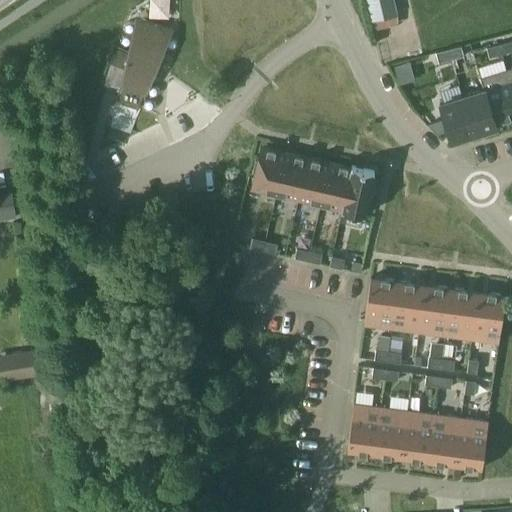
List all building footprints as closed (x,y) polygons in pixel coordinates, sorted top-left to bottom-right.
[(396,17),(392,0),(368,0),(373,23),(396,17)] [(117,48),(111,63),(128,71),(127,72),(119,101),(138,108),(144,93),(145,94),(153,73),(159,28),(148,25),(134,54),(117,48)] [(511,41),(500,44),(502,54),(511,51),(511,41)] [(487,48),(489,57),(502,54),(500,44),(487,48)] [(461,46),(449,49),(451,59),(464,56),(461,46)] [(436,53),(438,62),(451,59),(449,49),(436,53)] [(481,77),(496,127),(497,127),(496,123),(511,117),(511,85),(507,69),(481,77)] [(463,96),(475,133),(496,127),(481,77),(480,77),(484,89),(463,96)] [(452,140),(475,133),(463,96),(440,103),(452,140)] [(253,186),(276,192),(285,154),(262,148),(253,186)] [(299,197),(307,159),(285,154),(276,192),(299,197)] [(321,202),(330,164),(307,159),(299,197),(321,202)] [(342,207),(351,169),(330,164),(321,202),(342,207)] [(351,169),(342,207),(342,210),(365,215),(375,171),(352,166),(351,169)] [(0,195),(0,219),(16,217),(12,193),(0,195)] [(263,250),(265,240),(253,237),(250,247),(263,250)] [(265,240),(263,250),(276,253),(278,243),(265,240)] [(295,258),(307,260),(310,251),(297,248),(295,258)] [(322,254),(310,251),(307,260),(320,263),(322,254)] [(330,266),(343,268),(345,259),(332,256),(330,266)] [(354,262),(351,271),(361,273),(363,264),(354,262)] [(397,280),(370,277),(364,324),(391,328),(397,280)] [(418,332),(424,284),(397,280),(391,328),(418,332)] [(445,335),(451,288),(424,284),(418,332),(445,335)] [(445,335),(472,339),(478,291),(451,288),(445,335)] [(472,339),(499,342),(505,295),(478,291),(472,339)] [(32,349),(0,353),(0,380),(36,375),(32,349)] [(387,361),(388,351),(376,350),(374,360),(387,361)] [(400,363),(402,353),(388,351),(387,361),(400,363)] [(440,368),(442,358),(429,357),(427,367),(440,368)] [(453,370),(455,360),(442,358),(440,368),(453,370)] [(479,360),(469,359),(467,372),(477,373),(479,360)] [(372,377),(385,378),(386,369),(373,367),(372,377)] [(398,380),(399,370),(386,369),(385,378),(398,380)] [(438,386),(439,376),(426,374),(425,384),(438,386)] [(439,376),(438,386),(451,387),(452,377),(439,376)] [(466,379),(464,392),(474,393),(476,381),(466,379)] [(389,396),(388,405),(406,408),(407,398),(389,396)] [(347,450),(374,454),(380,406),(353,403),(347,450)] [(401,458),(407,410),(380,406),(374,454),(401,458)] [(428,461),(434,414),(407,410),(401,458),(428,461)] [(455,465),(461,417),(434,414),(428,461),(455,465)] [(488,421),(461,417),(455,465),(482,468),(488,421)]
